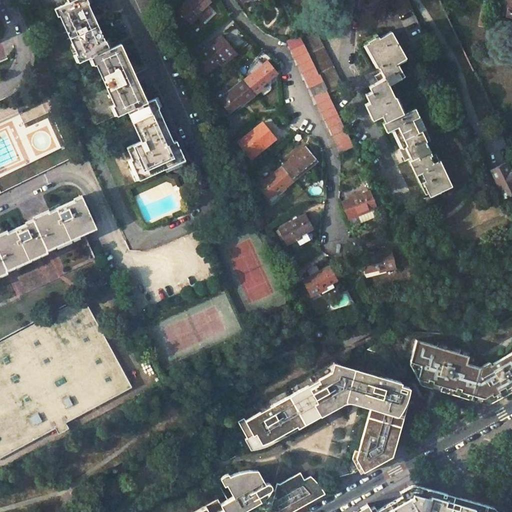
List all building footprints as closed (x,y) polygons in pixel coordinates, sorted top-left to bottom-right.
[(55,9),(73,0),(40,0),(46,13),(55,9)] [(108,48),(85,0),(73,0),(55,9),(79,62),(92,56),(108,48)] [(211,1),(209,0),(189,0),(177,11),(179,14),(188,23),(190,25),(203,12),(202,10),(211,1)] [(407,0),(402,0),(393,4),(399,17),(413,10),(410,5),(407,0)] [(484,2),(479,26),(487,27),(492,3),(484,2)] [(188,23),(179,14),(174,19),(182,28),(188,23)] [(328,93),(331,98),(346,91),(311,21),(297,28),(301,36),(305,45),(308,52),(312,60),(316,68),(320,77),(324,85),(328,93)] [(365,45),(377,67),(379,67),(385,79),(369,87),(371,92),(365,95),(369,103),(365,105),(372,121),(381,117),(384,122),(383,123),(387,132),(397,127),(406,145),(404,146),(411,159),(408,161),(415,175),(420,172),(424,180),(421,181),(428,195),(449,185),(438,160),(432,163),(428,156),(431,154),(425,141),(429,140),(414,108),(403,114),(395,98),(394,98),(388,85),(404,77),(395,62),(405,58),(390,32),(378,38),(377,36),(367,41),(368,43),(365,45)] [(236,54),(222,36),(198,55),(199,56),(189,63),(196,79),(209,69),(217,62),(221,66),(236,54)] [(301,36),(288,43),(292,51),(305,45),(301,36)] [(95,124),(126,110),(146,100),(119,43),(108,48),(92,56),(99,73),(77,84),(86,104),(95,124)] [(292,51),(296,59),(308,52),(305,45),(292,51)] [(296,59),(299,66),(312,60),(308,52),(296,59)] [(316,68),(312,60),(299,66),(303,75),(316,68)] [(242,81),(255,96),(267,86),(265,84),(276,75),(265,62),(242,81)] [(303,75),(307,83),(320,77),(316,68),(303,75)] [(307,83),(311,91),(324,85),(320,77),(307,83)] [(255,96),(242,81),(218,100),(228,114),(240,104),(242,106),(255,96)] [(328,93),(324,85),(311,91),(316,100),(328,93)] [(328,93),(316,100),(320,108),(332,102),(331,98),(328,93)] [(0,119),(17,112),(10,95),(0,99),(0,119)] [(138,175),(185,153),(158,95),(146,100),(126,110),(139,140),(125,147),(138,175)] [(320,108),(324,117),(336,110),(332,102),(320,108)] [(340,118),(336,110),(324,117),(327,124),(340,118)] [(327,124),(332,133),(345,127),(340,118),(327,124)] [(262,125),(230,150),(238,167),(263,147),(261,145),(271,137),(262,125)] [(332,133),(336,141),(348,135),(345,127),(332,133)] [(352,142),(348,135),(336,141),(339,149),(352,142)] [(356,150),(352,142),(339,149),(343,157),(356,150)] [(65,146),(0,176),(0,192),(71,158),(65,146)] [(305,148),(282,167),(294,181),(307,171),(305,169),(315,161),(305,148)] [(491,170),(504,197),(511,193),(511,169),(509,170),(506,164),(491,170)] [(281,191),(294,181),(282,167),(259,185),(269,198),(279,190),(281,191)] [(370,192),(341,203),(350,226),(379,215),(370,192)] [(71,201),(48,211),(47,210),(31,218),(31,219),(46,250),(95,227),(80,194),(71,199),(71,201)] [(305,232),(312,229),(304,214),(278,228),(286,245),(296,240),(299,246),(312,240),(311,235),(310,234),(307,235),(305,232)] [(46,250),(31,219),(23,223),(24,224),(7,231),(7,230),(0,233),(0,255),(7,270),(46,251),(46,250)] [(361,258),(365,273),(379,269),(380,272),(394,268),(390,251),(361,258)] [(336,281),(329,267),(319,272),(316,266),(308,270),(311,276),(302,280),(311,297),(325,290),(324,287),(336,281)] [(57,434),(67,429),(64,423),(130,388),(83,299),(0,342),(0,457),(54,428),(57,434)] [(511,317),(468,342),(466,338),(399,335),(394,337),(392,333),(388,336),(409,374),(414,371),(420,383),(426,385),(434,387),(486,402),(511,387),(511,317)] [(333,365),(236,419),(246,440),(248,439),(254,451),(268,447),(273,444),(272,443),(323,415),(322,412),(344,400),(352,403),(352,404),(356,406),(369,409),(355,452),(352,452),(349,460),(357,474),(389,455),(396,435),(410,393),(403,381),(401,382),(401,385),(387,380),(386,383),(382,381),(383,380),(381,379),(380,379),(379,379),(377,379),(376,380),(365,376),(341,368),(338,362),(333,365)] [(244,441),(250,452),(254,451),(248,439),(246,440),(244,441)] [(246,511),(247,511),(249,511),(288,511),(321,493),(320,491),(318,488),(316,486),(313,483),(311,480),(307,477),(301,480),(297,473),(276,485),(273,484),(271,490),(268,489),(268,488),(268,487),(267,487),(267,486),(266,485),(265,485),(264,485),(263,485),(262,485),(257,475),(252,478),(249,471),(248,471),(244,471),(242,471),(240,472),(237,473),(233,474),(230,476),(228,477),(228,478),(228,480),(223,482),(232,499),(222,504),(226,511),(246,511)] [(412,483),(400,490),(402,494),(386,503),(391,511),(441,511),(447,493),(412,483)] [(456,511),(461,497),(447,493),(441,511),(456,511)] [(226,511),(218,497),(191,511),(226,511)] [(495,507),(489,505),(461,497),(456,511),(499,511),(495,511),(495,507)] [(368,502),(349,511),(361,511),(371,506),(368,502)] [(371,506),(361,511),(391,511),(386,503),(377,508),(375,504),(371,506)]
